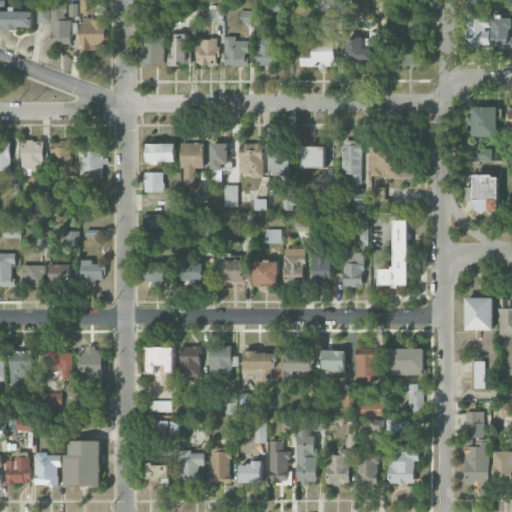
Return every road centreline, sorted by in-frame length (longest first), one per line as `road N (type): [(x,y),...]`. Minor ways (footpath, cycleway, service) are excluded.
road 1 (residential): [(125,511),(125,0)]
road 2 (residential): [(447,511),(447,0)]
road 3 (residential): [(447,315),(0,315)]
road 4 (residential): [(447,104),(125,104)]
road 5 (residential): [(125,104),(0,55)]
road 6 (residential): [(125,104),(0,110)]
